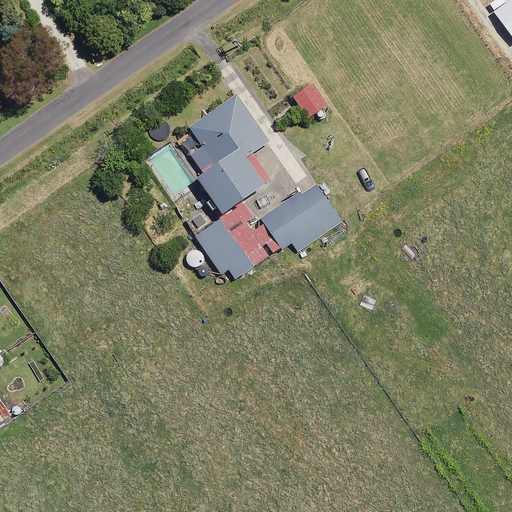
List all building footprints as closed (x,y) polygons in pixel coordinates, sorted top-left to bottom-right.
[(511,0),(505,0),(491,10),(511,40),(511,0)] [(323,102),(308,82),(290,95),(306,115),(323,102)] [(197,165),(191,170),(202,187),(217,209),(213,212),(217,218),(194,233),(226,281),(289,239),(296,250),(338,222),(313,184),(255,223),(238,198),(263,182),(245,154),(263,142),(233,96),(189,125),(202,144),(189,153),(197,165)] [(349,170),(355,177),(367,169),(350,143),(332,157),(344,173),(349,170)] [(10,340),(0,346),(0,366),(19,354),(10,340)]
